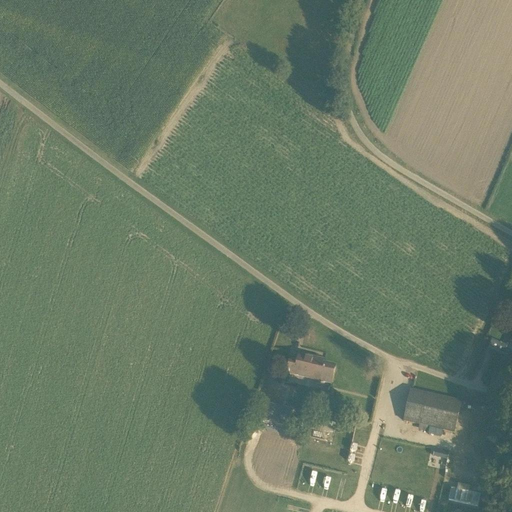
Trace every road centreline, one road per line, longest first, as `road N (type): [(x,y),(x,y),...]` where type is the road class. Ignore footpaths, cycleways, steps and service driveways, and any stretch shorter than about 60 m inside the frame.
road 1 (unclassified): [(500,393),(404,367),(333,330),(0,83)]
road 2 (unclassified): [(511,236),(378,157),(359,135),(344,75),(362,0)]
